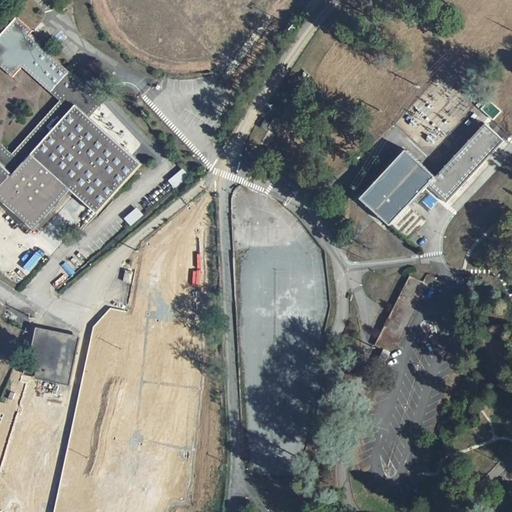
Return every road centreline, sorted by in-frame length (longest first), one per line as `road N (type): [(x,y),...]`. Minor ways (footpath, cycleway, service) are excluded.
road 1 (residential): [(228,169),(300,207),(341,266),(326,410),(353,511)]
road 2 (unclassified): [(228,169),(235,511)]
road 3 (unclassified): [(336,0),(238,140),(228,169)]
